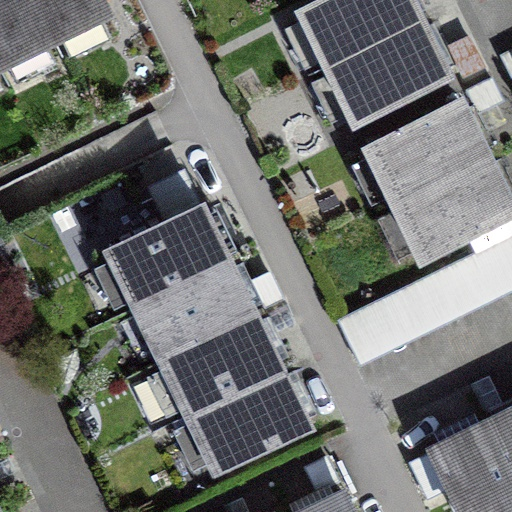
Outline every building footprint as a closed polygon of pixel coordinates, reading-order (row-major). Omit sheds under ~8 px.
[(33,0),(0,0),(0,64),(52,39),(33,0)] [(101,0),(33,0),(52,39),(107,12),(101,0)] [(327,65),(419,20),(409,0),(321,0),(300,10),(327,65)] [(419,20),(327,65),(355,120),(446,75),(419,20)] [(394,202),(486,157),(459,102),(368,147),(394,202)] [(511,209),(486,157),(394,202),(421,257),(511,212),(511,209)] [(137,306),(229,260),(183,171),(149,187),(166,223),(110,251),(137,306)] [(229,260),(137,306),(163,359),(255,314),(229,260)] [(255,314),(163,359),(189,413),(281,368),(255,314)] [(281,368),(189,413),(216,469),(308,423),(281,368)] [(511,410),(487,423),(511,473),(511,410)] [(511,511),(511,473),(487,423),(432,450),(462,511),(511,511)] [(305,511),(352,511),(343,494),(305,511)]
